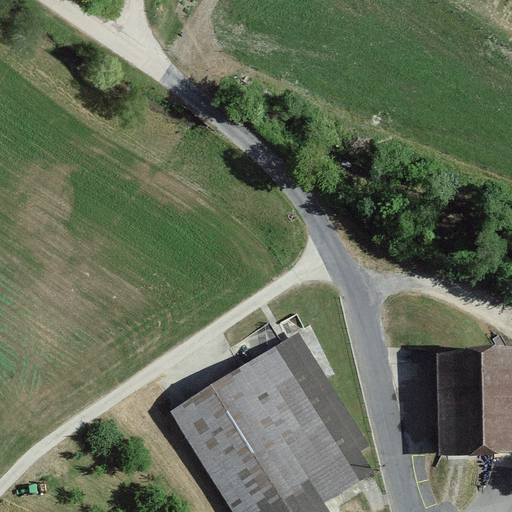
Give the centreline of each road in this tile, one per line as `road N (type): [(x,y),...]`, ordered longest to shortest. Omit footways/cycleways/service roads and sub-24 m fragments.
road 1 (unclassified): [(55,0),(222,119),(314,213),(359,308),(414,511)]
road 2 (track): [(335,250),(55,439),(0,488)]
